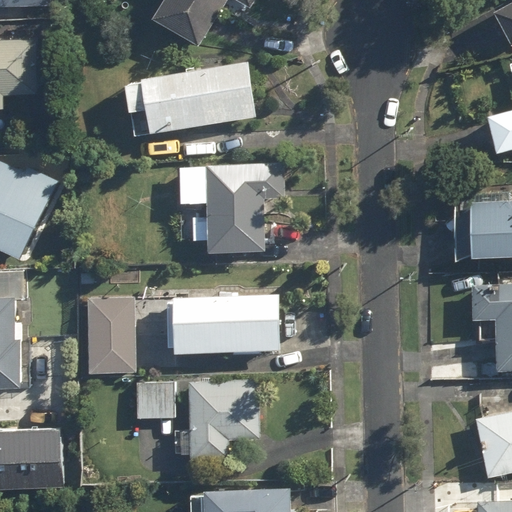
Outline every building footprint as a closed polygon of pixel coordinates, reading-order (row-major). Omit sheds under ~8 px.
[(173,0),(168,10),(211,39),(234,0),(254,0),(260,3),(261,0),(173,0)] [(46,33),(0,34),(0,99),(16,100),(16,88),(48,87),(46,33)] [(258,55),(156,68),(157,72),(137,75),(141,105),(161,103),(164,127),(265,114),(261,79),(258,55)] [(511,105),(501,108),(509,145),(511,144),(511,105)] [(292,154),(188,161),(190,199),(219,197),(222,246),(278,242),(275,193),(294,191),(292,154)] [(5,165),(0,162),(0,241),(28,256),(65,178),(36,163),(33,168),(9,156),(5,165)] [(511,192),(482,194),(482,189),(465,190),(467,252),(485,249),(511,248),(511,192)] [(511,278),(507,279),(482,279),(483,313),(508,313),(508,363),(511,363),(511,278)] [(291,287),(186,289),(187,345),(292,343),(291,287)] [(24,292),(0,292),(0,378),(34,378),(33,333),(25,334),(24,292)] [(143,293),(95,294),(97,369),(144,368),(143,293)] [(268,375),(203,375),(203,452),(239,452),(239,433),(268,433),(268,375)] [(183,382),(141,379),(139,414),(181,416),(183,382)] [(511,407),(486,413),(498,472),(511,468),(511,407)] [(73,421),(0,423),(0,483),(74,481),(73,421)] [(303,511),(303,480),(218,481),(218,511),(303,511)] [(511,511),(511,491),(491,492),(490,511),(511,511)]
